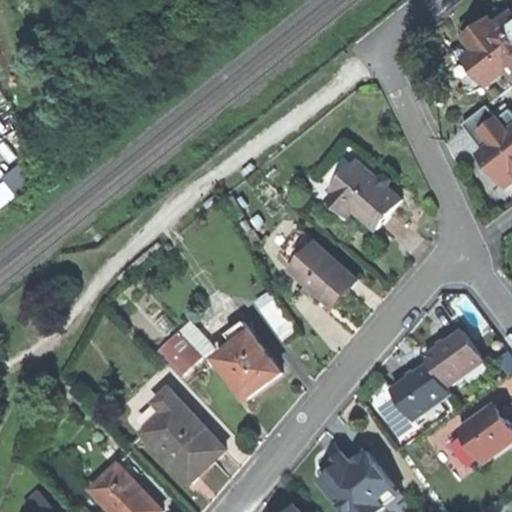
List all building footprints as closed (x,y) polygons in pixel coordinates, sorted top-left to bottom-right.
[(478,53),(471,58),(491,86),(510,71),(511,73),(511,17),(498,28),(484,38),(489,45),(478,53)] [(468,41),(478,53),(489,45),(484,38),(498,28),(493,22),(482,31),(468,41)] [(490,104),(465,123),(480,142),(486,149),(511,182),(511,181),(511,108),(501,117),(490,104)] [(511,182),(486,149),(482,152),(507,185),(511,182)] [(358,208),(379,227),(392,213),(404,198),(361,161),(336,189),(339,191),(332,198),(352,215),(358,208)] [(283,250),(297,262),(316,240),(302,228),(283,250)] [(297,262),(291,269),(330,303),(342,289),(355,274),(316,240),(297,262)] [(277,288),(261,298),(286,338),(302,328),(277,288)] [(221,355),(248,396),(266,385),(284,373),(249,320),(231,332),(239,343),(221,355)] [(160,344),(183,369),(201,352),(179,328),(160,344)] [(429,354),(434,361),(451,386),(489,360),(467,328),(449,341),(429,354)] [(396,388),(418,420),(456,393),(451,386),(434,361),(414,375),(396,388)] [(165,413),(143,432),(179,472),(185,466),(196,478),(210,466),(226,452),(169,389),(155,402),(165,413)] [(467,431),(486,459),(487,460),(511,443),(511,418),(501,403),(465,428),(467,431)] [(475,466),(486,459),(467,431),(456,438),(475,466)] [(326,479),(350,511),(380,511),(389,505),(383,497),(399,485),(371,448),(354,461),(347,452),(340,457),(334,462),(339,469),(326,479)] [(112,511),(164,511),(121,465),(92,490),(112,511)] [(190,484),(196,478),(185,466),(179,472),(190,484)] [(405,493),(399,485),(383,497),(389,505),(405,493)]
